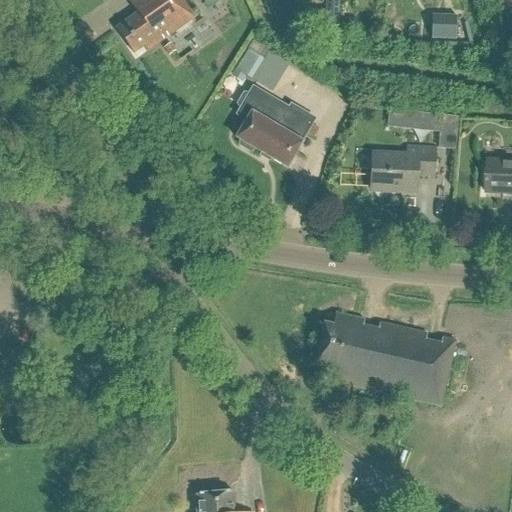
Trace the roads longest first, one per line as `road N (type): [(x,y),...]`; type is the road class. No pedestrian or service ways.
road 1 (unclassified): [(429,511),(305,439),(267,405),(186,299),(177,273),(181,236)]
road 2 (secondary): [(511,280),(327,262),(181,236)]
road 3 (unclassified): [(136,228),(130,191),(25,0)]
road 4 (secondary): [(136,228),(0,204)]
